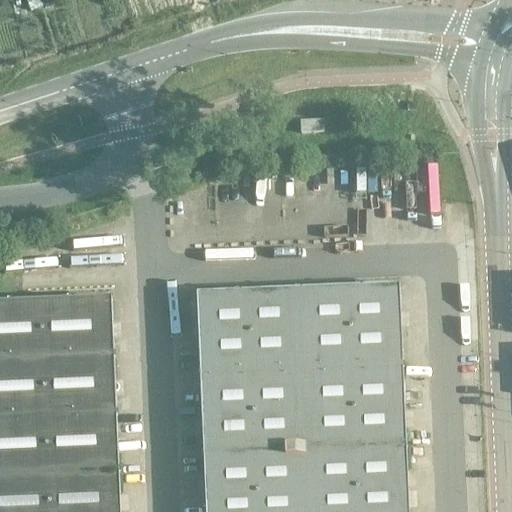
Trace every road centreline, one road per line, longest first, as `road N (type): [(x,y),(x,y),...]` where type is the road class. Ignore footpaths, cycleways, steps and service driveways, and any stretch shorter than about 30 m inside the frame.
road 1 (tertiary): [(0,133),(416,0)]
road 2 (unclassified): [(510,511),(493,173)]
road 3 (tertiary): [(309,0),(0,104)]
road 4 (unclassified): [(453,0),(473,134),(493,173)]
road 5 (unclassified): [(493,173),(506,110),(491,0)]
